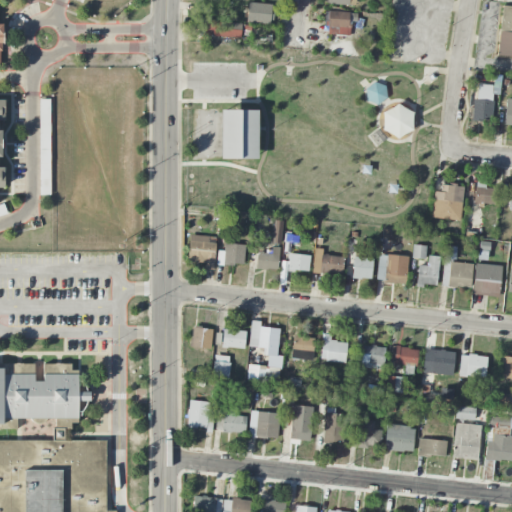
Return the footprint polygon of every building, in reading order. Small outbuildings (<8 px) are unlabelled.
[(269,25),(271,5),(248,2),(246,22),(269,25)] [(326,12),(325,35),(349,36),(350,22),(356,22),(357,13),(326,12)] [(240,38),(241,23),(205,21),(205,37),(240,38)] [(377,105),(385,98),(384,86),(373,82),(365,89),(366,100),(377,105)] [(473,121),(491,121),(492,95),(499,95),(499,86),(475,85),(473,121)] [(503,124),(511,125),(511,99),(506,98),(503,124)] [(50,195),(50,100),(40,100),(40,188),(42,188),(42,195),(50,195)] [(397,139),(412,130),(412,113),(397,104),(382,112),(381,130),(397,139)] [(256,159),(256,111),(220,111),(220,159),(256,159)] [(496,189),(484,189),(485,183),(474,183),(473,204),(495,205),(496,189)] [(431,219),(460,220),(462,186),(440,185),(439,192),(433,192),(431,219)] [(215,236),(189,236),(188,263),(205,263),(205,270),(214,270),(215,236)] [(244,245),(224,244),(224,251),(217,251),(216,265),(243,266),(244,245)] [(411,259),(425,259),(425,246),(412,245),(411,259)] [(472,264),(454,262),(456,247),(446,246),(444,260),(449,261),(447,274),(442,273),(440,286),(470,289),(472,264)] [(271,254),(257,252),(255,268),(276,271),(279,248),(272,247),(271,254)] [(322,249),(313,248),(312,272),(342,274),(343,256),(322,256),(322,249)] [(309,272),(309,255),(288,254),(287,271),(309,272)] [(406,284),(407,256),(377,255),(376,280),(385,280),(385,284),(406,284)] [(438,257),(427,256),(426,266),(417,265),(415,285),(436,287),(438,257)] [(351,278),(371,280),(372,259),(353,257),(351,278)] [(482,271),(473,270),(472,296),(499,297),(501,266),(483,265),(482,271)] [(248,347),(269,348),(269,356),(277,357),(279,329),(260,328),(260,321),(250,321),(248,347)] [(211,348),(211,328),(191,328),(191,348),(211,348)] [(244,349),(245,331),(222,330),(221,348),(244,349)] [(320,361),(345,363),(347,343),(330,342),(331,335),(322,334),(320,361)] [(290,358),(312,361),(315,339),(293,336),(290,358)] [(362,346),(361,368),(384,369),(385,347),(362,346)] [(416,366),(418,349),(395,347),(393,363),(416,366)] [(453,368),(454,353),(424,349),(421,373),(440,375),(441,366),(453,368)] [(487,357),(460,354),(458,375),(484,379),(487,357)] [(212,378),(227,379),(230,357),(214,355),(212,378)] [(511,357),(502,356),(499,378),(511,379),(511,357)] [(0,425),(2,425),(2,419),(77,419),(77,401),(89,401),(89,392),(77,392),(77,371),(70,370),(70,365),(43,364),(43,382),(33,382),(33,364),(0,364),(0,425)] [(277,382),(278,367),(247,366),(247,381),(277,382)] [(401,392),(402,378),(387,377),(387,391),(401,392)] [(494,405),(508,405),(508,394),(494,394),(494,405)] [(211,402),(188,401),(187,428),(210,429),(211,402)] [(313,407),(293,406),(290,440),(310,441),(313,407)] [(474,420),(475,408),(455,407),(454,419),(474,420)] [(323,443),(343,444),(344,414),(325,413),(323,443)] [(245,434),(246,416),(223,415),(222,433),(245,434)] [(511,417),(488,417),(488,426),(511,426),(511,417)] [(353,446),(380,448),(381,430),(373,430),(373,422),(354,421),(353,446)] [(248,437),(277,438),(278,423),(249,422),(248,437)] [(452,458),(478,459),(479,425),(454,424),(452,458)] [(413,427),(386,426),(385,451),(413,452),(413,427)] [(105,511),(104,441),(63,441),(63,429),(52,429),(52,440),(0,440),(0,511),(115,511),(105,511)] [(511,436),(493,434),(492,442),(486,441),(484,459),(511,461),(511,436)] [(446,442),(419,439),(417,454),(444,458),(446,442)] [(193,497),(192,511),(220,511),(222,498),(193,497)] [(222,499),(221,511),(248,511),(249,500),(222,499)] [(283,511),(284,502),(261,501),(260,511),(283,511)]
